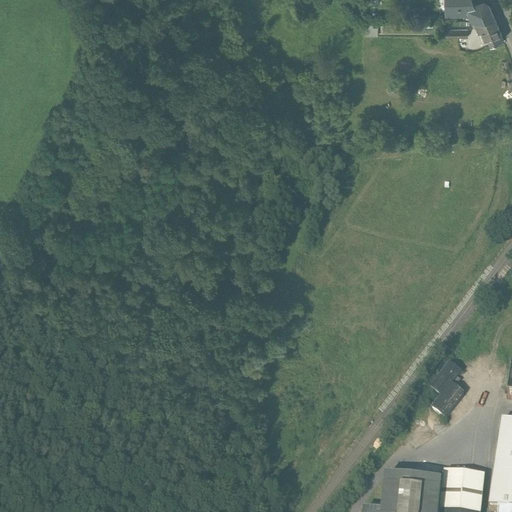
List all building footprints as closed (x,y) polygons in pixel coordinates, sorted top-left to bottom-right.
[(489,7),(481,4),(474,7),(470,0),(443,0),(443,4),(445,4),(448,9),(448,15),(473,14),(473,23),(481,23),(495,22),(489,7)] [(495,22),(481,23),(476,24),(479,33),(482,32),(485,40),(488,39),(489,41),(501,36),(500,34),(498,29),(495,22)] [(368,27),(367,38),(379,38),(380,27),(368,27)] [(501,36),(489,41),(491,46),(503,41),(501,36)] [(461,374),(449,365),(430,389),(441,398),(432,410),(445,420),(464,396),(455,389),(461,382),(457,379),(461,374)] [(439,484),(388,479),(385,481),(382,511),(370,511),(364,511),(511,511),(511,422),(497,421),(497,422),(497,433),(489,509),(490,509),(489,511),(480,511),(484,477),(444,473),(444,475),(440,474),(439,484)]
